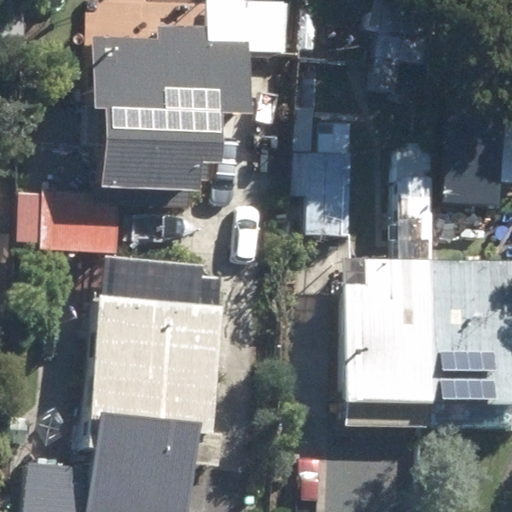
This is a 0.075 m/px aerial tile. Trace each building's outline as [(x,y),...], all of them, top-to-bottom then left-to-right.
[(0,0),(0,38),(12,38),(12,0),(0,0)] [(382,2),(372,95),(396,97),(400,66),(425,69),(432,7),(382,2)] [(104,114),(99,194),(196,199),(197,173),(219,174),(221,124),(225,51),(91,44),(88,112),(104,114)] [(305,159),(303,240),(346,243),(349,129),(316,127),(315,159),(305,159)] [(511,193),(487,193),(486,255),(511,255),(511,193)] [(42,194),(39,252),(116,256),(120,199),(42,194)] [(430,266),(430,225),(395,226),(395,266),(366,265),(365,289),(348,290),(348,411),(431,411),(430,266)] [(511,411),(511,266),(430,266),(431,411),(511,411)] [(72,491),(73,473),(27,469),(23,511),(191,511),(195,472),(218,474),(220,442),(211,441),(222,313),(104,303),(87,491),(72,491)]
